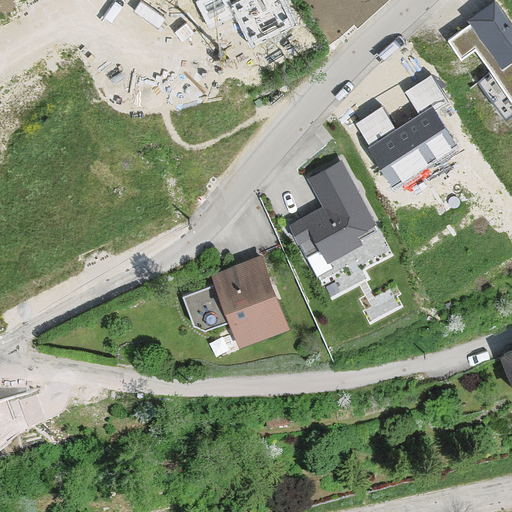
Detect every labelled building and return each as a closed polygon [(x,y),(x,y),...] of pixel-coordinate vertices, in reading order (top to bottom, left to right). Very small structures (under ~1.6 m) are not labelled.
[(295,21),(285,0),(241,0),(233,4),(250,41),(295,21)] [(511,26),(491,0),(485,0),(464,16),(469,24),(460,30),(457,26),(443,36),(457,54),(471,44),(487,66),(476,76),(499,108),(511,97),(511,26)] [(426,70),(352,119),(387,174),(447,135),(428,106),(442,96),(426,70)] [(373,228),(335,160),(307,176),(323,205),(286,225),(302,256),(319,246),(349,230),(354,238),(373,228)] [(349,230),(319,246),(324,255),(354,238),(349,230)] [(226,276),(229,284),(219,288),(233,324),(240,341),(278,328),(254,258),(224,268),(226,276)] [(219,288),(229,284),(226,276),(216,280),(219,288)] [(216,280),(210,282),(213,291),(219,288),(216,280)] [(213,291),(210,282),(175,294),(184,324),(197,331),(224,320),(233,324),(219,288),(213,291)] [(364,296),(370,314),(397,305),(390,286),(364,296)] [(511,346),(502,350),(511,377),(511,346)] [(45,390),(24,397),(31,417),(52,409),(45,390)]
